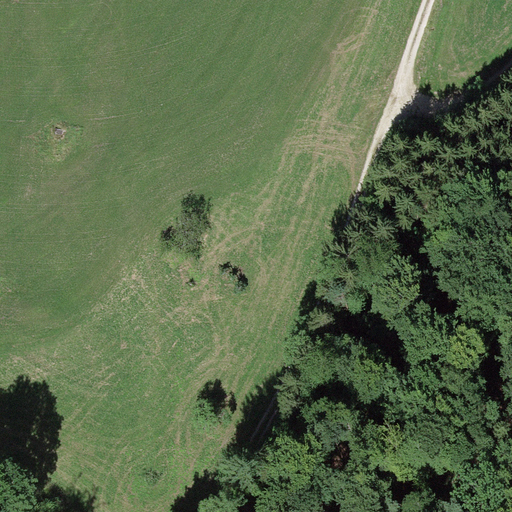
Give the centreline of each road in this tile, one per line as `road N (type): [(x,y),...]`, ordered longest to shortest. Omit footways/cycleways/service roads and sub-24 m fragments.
road 1 (track): [(217,511),(246,476),(340,293),(393,105)]
road 2 (track): [(511,68),(463,105),(430,115),(393,105)]
